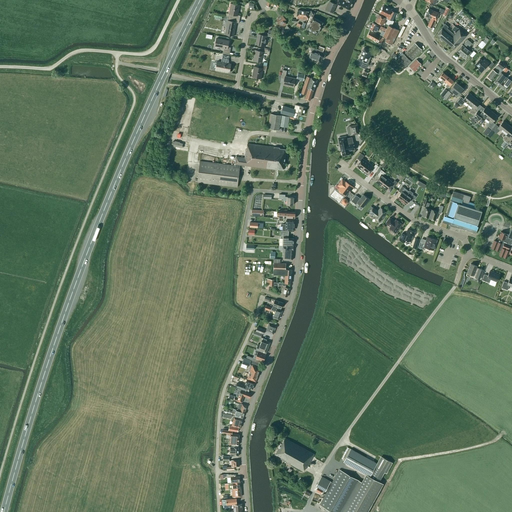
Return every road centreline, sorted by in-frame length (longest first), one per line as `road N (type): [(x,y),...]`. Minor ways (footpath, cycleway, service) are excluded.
road 1 (trunk): [(4,511),(94,232),(200,0)]
road 2 (tertiary): [(244,472),(250,408),(297,274),(302,193)]
road 3 (residential): [(349,428),(453,288),(466,255)]
road 4 (track): [(370,511),(399,460),(490,443),(511,417)]
road 5 (residential): [(216,472),(221,400),(262,297)]
road 6 (unclassified): [(157,43),(141,54),(82,50),(44,69),(0,68)]
road 7 (residential): [(466,255),(460,236),(411,219),(340,166)]
road 8 (residential): [(313,105),(235,90),(249,14)]
road 9 (tertiary): [(511,111),(436,50),(410,8)]
